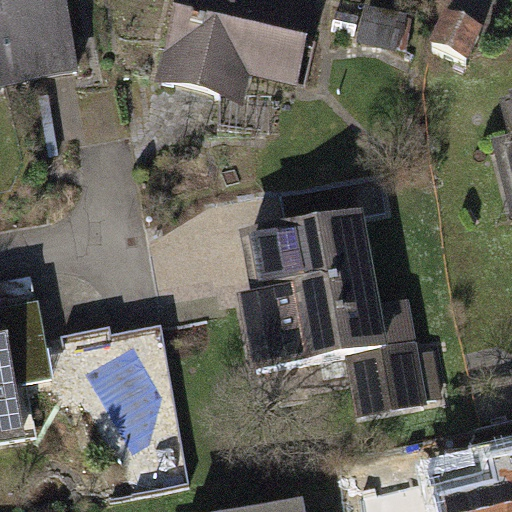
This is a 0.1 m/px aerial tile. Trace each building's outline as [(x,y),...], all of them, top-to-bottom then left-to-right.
[(70,0),(0,0),(0,90),(83,77),(70,0)] [(304,0),(181,0),(161,85),(244,105),(251,79),(297,90),(318,3),(304,0)] [(416,16),(368,7),(361,46),(408,55),(416,16)] [(449,24),(434,55),(466,70),(481,38),(449,24)] [(511,102),(502,105),(511,135),(511,141),(496,147),(511,224),(511,102)] [(381,178),(281,196),(288,234),(251,240),(263,302),(246,305),(259,375),(346,360),(357,421),(427,408),(407,301),(381,305),(365,217),(387,213),(381,178)] [(0,447),(35,442),(27,395),(53,390),(38,307),(0,313),(0,447)] [(312,511),(310,502),(261,511),(312,511)]
